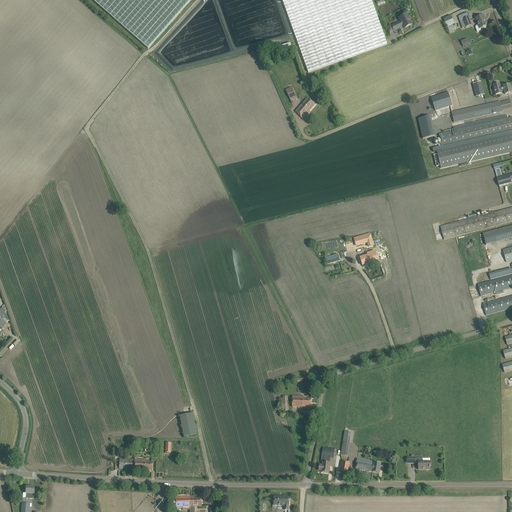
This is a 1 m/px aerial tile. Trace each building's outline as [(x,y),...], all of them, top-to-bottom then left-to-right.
[(92,0),(148,49),(190,0),(92,0)] [(282,0),(308,72),(387,44),(371,0),(282,0)] [(407,14),(402,17),(399,18),(401,22),(397,23),(391,26),(394,31),(400,28),(399,27),(403,26),(404,29),(412,25),(407,14)] [(484,16),(479,17),(476,19),(478,25),(477,25),(476,26),(476,27),(476,28),(477,32),(480,31),(481,31),(480,29),(488,26),(484,16)] [(469,17),(463,19),(460,20),(463,28),(472,25),(469,17)] [(454,30),(452,25),(454,24),(452,19),(445,23),(449,32),(454,30)] [(280,53),(291,51),(290,44),(278,46),(280,53)] [(484,94),(481,82),(473,85),(476,97),(484,94)] [(503,86),(503,87),(501,88),(500,83),(493,85),(495,95),(502,94),(502,91),(504,91),(505,94),(511,93),(510,85),(503,86)] [(450,106),(452,112),(454,112),(453,105),(471,100),(466,86),(431,98),(435,111),(450,106)] [(285,90),(291,101),(297,98),(291,87),(285,90)] [(315,104),(312,101),(308,97),(295,111),(302,119),(315,104)] [(500,102),(454,112),(452,112),(454,122),(502,112),(502,111),(511,108),(510,100),(500,103),(500,102)] [(435,136),(430,116),(418,119),(423,139),(435,136)] [(467,141),(511,131),(511,116),(510,117),(510,119),(508,119),(507,116),(453,128),(454,131),(439,135),(439,136),(442,145),(442,147),(467,141)] [(433,152),(437,151),(511,133),(511,131),(467,141),(442,147),(436,148),(433,149),(433,151),(433,152)] [(511,133),(437,151),(438,154),(440,165),(441,168),(471,161),(511,151),(511,133)] [(511,180),(511,174),(497,179),(499,186),(511,183),(510,181),(511,180)] [(476,217),(440,227),(444,238),(444,240),(453,237),(456,237),(482,230),(511,221),(511,207),(491,213),(491,211),(486,213),(486,215),(476,217)] [(511,225),(482,232),(485,244),(511,238),(511,225)] [(370,234),(354,238),(356,246),(367,243),(369,247),(374,245),(370,234)] [(315,244),(316,250),(326,248),(325,242),(315,244)] [(511,247),(503,250),(506,262),(511,260),(511,247)] [(378,261),(375,251),(367,254),(368,256),(360,258),(363,268),(371,265),(370,263),(378,261)] [(491,280),(511,273),(511,271),(511,268),(489,274),(491,280)] [(511,275),(478,285),(481,296),(511,287),(511,275)] [(511,296),(483,304),(486,316),(511,308),(511,296)] [(511,348),(503,351),(505,359),(511,357),(511,348)] [(511,362),(502,365),(504,373),(511,370),(511,362)] [(305,397),(302,397),(292,397),(292,407),(311,407),(311,399),(305,399),(305,397)] [(193,414),(180,416),(184,437),(197,435),(193,414)] [(351,433),(345,432),(341,455),(347,456),(351,433)] [(134,460),(124,459),(119,459),(119,469),(134,470),(152,471),(152,462),(146,462),(146,460),(134,460)] [(333,464),(334,459),(327,459),(326,463),(323,462),(323,465),(319,465),(319,471),(322,471),(322,472),(329,473),(330,463),(333,464)] [(373,472),(379,473),(381,464),(374,463),(374,462),(357,459),(356,469),(373,472)] [(430,462),(430,459),(422,459),(422,460),(423,460),(419,460),(419,470),(430,470),(430,462)] [(342,462),(342,467),(341,472),(348,473),(349,463),(342,462)] [(33,499),(34,487),(26,487),(25,493),(26,494),(26,499),(33,499)] [(190,497),(176,497),(177,507),(190,507),(190,509),(190,497)] [(194,497),(190,497),(190,509),(190,511),(194,511),(194,507),(202,506),(202,503),(201,498),(195,498),(194,497)] [(289,506),(289,497),(274,497),(274,505),(285,506),(285,510),(288,510),(289,506)] [(22,503),(21,511),(29,511),(30,504),(22,503)]
